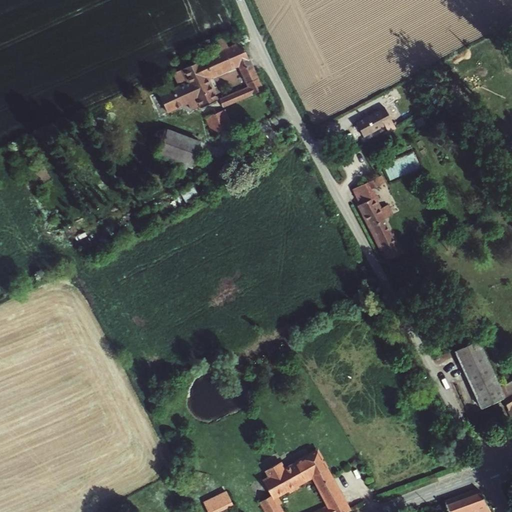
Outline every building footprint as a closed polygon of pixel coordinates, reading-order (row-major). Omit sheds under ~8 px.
[(237,68),(249,61),(239,43),(228,48),(224,38),(212,43),(217,54),(172,74),(177,86),(158,94),(167,115),(188,105),(191,112),(198,108),(199,109),(218,100),(209,80),(237,68)] [(249,61),(237,68),(247,88),(219,99),(223,109),(253,96),(252,95),(263,90),(250,61),(249,61)] [(394,126),(385,108),(355,123),(364,138),(385,127),(386,130),(394,126)] [(225,110),(205,118),(212,135),(232,127),(225,110)] [(422,119),(416,122),(418,128),(425,125),(422,119)] [(156,156),(190,169),(200,143),(166,130),(156,156)] [(392,235),(384,220),(394,215),(389,205),(382,209),(377,201),(379,200),(378,196),(376,197),(373,190),(385,183),(382,176),(352,190),(360,206),(357,208),(380,252),(382,251),(387,261),(401,252),(396,244),(397,243),(393,235),(392,235)] [(193,186),(180,193),(186,204),(199,197),(193,186)] [(503,397),(506,396),(501,386),(479,339),(454,350),(481,407),(503,397)] [(503,397),(511,418),(511,380),(501,386),(506,396),(503,397)] [(262,478),(271,495),(259,501),(264,511),(344,511),(351,509),(318,448),(284,467),(281,461),(264,470),(267,476),(262,478)] [(476,488),(444,500),(448,511),(490,511),(481,490),(476,488)] [(226,490),(203,501),(208,511),(219,511),(234,505),(226,490)]
